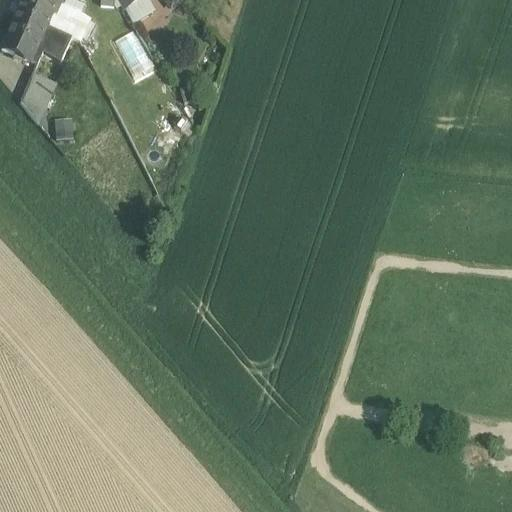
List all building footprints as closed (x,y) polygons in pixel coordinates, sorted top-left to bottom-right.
[(66,0),(24,0),(17,17),(46,30),(56,9),(62,11),(66,0)] [(144,0),(115,0),(124,13),(144,0)] [(184,0),(162,0),(170,10),(184,0)] [(46,30),(17,17),(2,53),(30,66),(37,69),(42,57),(60,67),(71,42),(46,30)] [(56,88),(32,77),(20,106),(38,129),(56,88)] [(56,124),(57,141),(72,140),(71,123),(56,124)]
